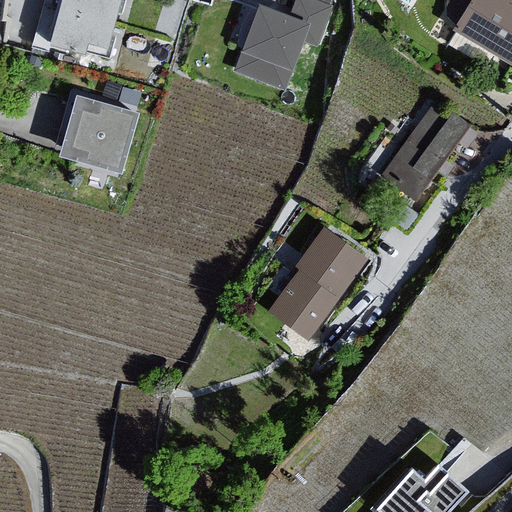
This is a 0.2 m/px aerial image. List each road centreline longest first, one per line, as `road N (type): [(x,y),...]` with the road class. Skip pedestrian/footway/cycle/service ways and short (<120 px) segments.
road 1 (motorway): [(0,386),(102,363),(370,341),(511,344)]
road 2 (motorway): [(511,242),(356,241),(67,265),(0,279)]
road 3 (residential): [(511,133),(391,307)]
